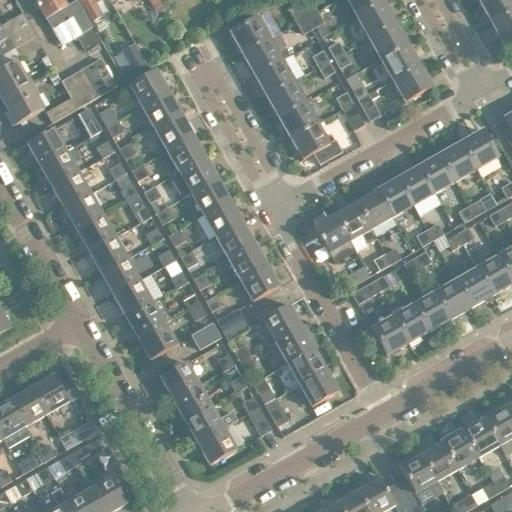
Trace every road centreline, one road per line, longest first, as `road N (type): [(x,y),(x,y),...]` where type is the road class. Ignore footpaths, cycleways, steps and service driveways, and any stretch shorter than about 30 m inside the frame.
road 1 (residential): [(272,206),(480,91)]
road 2 (residential): [(385,413),(272,206)]
road 3 (residential): [(185,511),(77,319)]
road 4 (residential): [(210,511),(385,413)]
road 5 (residential): [(77,319),(0,184)]
road 6 (residential): [(272,206),(201,74)]
road 7 (residential): [(385,413),(511,340)]
